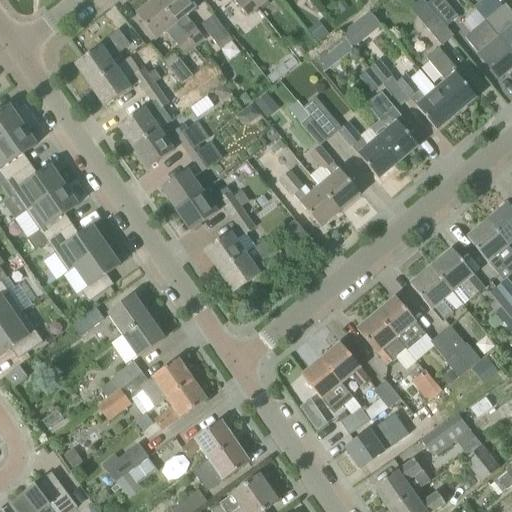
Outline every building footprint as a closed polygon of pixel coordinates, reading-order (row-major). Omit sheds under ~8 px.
[(155,0),(138,14),(136,15),(156,41),(166,33),(185,57),(195,49),(156,0),(155,0)] [(156,0),(195,49),(205,40),(187,17),(197,9),(190,0),(156,0)] [(247,17),(257,10),(249,0),(246,0),(238,6),(247,17)] [(249,0),(257,10),(267,2),(265,0),(249,0)] [(343,0),(342,0),(335,5),(341,14),(349,8),(343,0)] [(446,27),(458,18),(443,0),(432,0),(427,5),(436,15),(446,27)] [(482,14),(494,7),(489,0),(479,0),(475,2),(482,14)] [(511,12),(505,5),(485,21),(511,53),(511,12)] [(202,25),(220,50),(233,41),(214,15),(202,25)] [(454,37),(446,27),(436,15),(424,25),(442,47),(454,37)] [(511,53),(485,21),(465,38),(467,41),(499,79),(511,68),(511,53)] [(318,23),(308,30),(318,42),(328,34),(318,23)] [(362,40),(351,26),(341,34),(343,37),(351,48),(362,40)] [(75,65),(90,87),(117,68),(115,66),(111,60),(119,55),(130,46),(118,31),(108,39),(109,41),(75,65)] [(324,73),(354,51),(351,48),(343,37),(313,59),(324,73)] [(435,90),(456,115),(477,99),(455,74),(458,70),(439,48),(426,59),(446,81),(435,90)] [(369,70),(382,85),(392,77),(369,50),(367,52),(360,58),(369,70)] [(182,86),(193,77),(173,52),(162,61),(182,86)] [(119,55),(111,60),(115,66),(123,60),(119,55)] [(117,68),(90,87),(104,106),(103,106),(104,108),(138,84),(145,94),(156,86),(155,84),(161,80),(155,71),(148,75),(144,68),(126,81),(117,68)] [(273,85),(283,77),(277,69),(267,78),(273,85)] [(373,93),(382,85),(369,70),(360,77),(373,93)] [(406,75),(397,83),(437,132),(456,115),(435,90),(420,71),(410,80),(406,75)] [(225,84),(214,91),(221,102),(232,95),(225,84)] [(152,104),(118,127),(119,129),(133,148),(159,129),(150,117),(169,104),(156,86),(145,94),(152,104)] [(246,94),(237,100),(243,108),(252,102),(246,94)] [(267,120),(280,109),(267,94),(254,104),(267,120)] [(329,140),(342,129),(315,98),(303,109),(329,140)] [(378,99),(368,107),(380,122),(370,129),(378,138),(398,163),(417,148),(418,147),(378,99)] [(329,140),(303,109),(297,102),(288,110),(320,147),(329,140)] [(260,115),(252,105),(237,117),(243,123),(250,123),(260,115)] [(0,141),(23,126),(10,107),(9,106),(0,112),(0,141)] [(159,129),(133,148),(146,168),(147,170),(181,146),(187,155),(199,147),(209,139),(198,122),(187,130),(184,125),(165,138),(159,129)] [(349,123),(339,132),(379,180),(380,179),(398,163),(378,138),(367,147),(361,140),(362,139),(349,123)] [(0,174),(5,182),(27,168),(26,166),(20,157),(21,157),(37,146),(36,145),(35,145),(35,144),(23,126),(0,141),(0,174)] [(281,141),(273,147),(277,153),(285,147),(281,141)] [(203,192),(194,179),(222,159),(211,143),(201,150),(199,147),(187,155),(195,166),(161,190),(162,191),(176,211),(203,192)] [(340,212),(360,195),(320,147),(309,156),(320,168),(310,176),(319,187),(340,212)] [(26,213),(64,187),(51,168),(51,167),(34,178),(27,168),(5,182),(26,213)] [(69,228),(62,218),(78,206),(77,205),(64,187),(26,213),(47,243),(69,228)] [(319,187),(300,203),(321,228),(322,227),(340,212),(319,187)] [(227,188),(209,201),(203,192),(176,211),(190,230),(189,231),(190,232),(224,208),(231,217),(243,209),(242,208),(250,202),(242,190),(233,196),(227,188)] [(263,197),(256,202),(261,208),(268,203),(263,197)] [(511,208),(508,204),(487,221),(507,245),(511,241),(511,208)] [(204,252),(205,253),(219,272),(246,254),(237,241),(256,228),(243,209),(231,217),(238,228),(204,252)] [(295,220),(278,232),(293,250),(309,237),(295,220)] [(480,227),(467,238),(487,262),(488,262),(499,274),(499,275),(504,271),(509,276),(511,273),(511,250),(507,245),(487,221),(480,227)] [(75,268),(106,247),(93,228),(92,227),(76,238),(69,228),(47,243),(68,273),(75,269),(75,268)] [(260,276),(255,268),(262,263),(269,272),(285,257),(276,248),(269,238),(246,254),(219,272),(233,292),(234,294),(260,276)] [(75,268),(75,269),(88,288),(81,292),(89,303),(110,288),(103,278),(120,267),(119,265),(119,266),(118,265),(106,247),(75,268)] [(452,251),(431,268),(451,292),(453,291),(464,304),(473,297),(484,288),(452,251)] [(442,300),(451,292),(431,268),(410,286),(442,323),(453,313),(442,300)] [(511,286),(507,280),(496,289),(511,307),(511,286)] [(0,327),(22,313),(1,282),(0,283),(0,327)] [(511,307),(496,289),(484,299),(511,333),(511,307)] [(124,335),(149,318),(134,297),(110,314),(124,335)] [(407,352),(421,340),(427,336),(395,298),(376,314),(407,352)] [(105,321),(97,310),(73,328),(81,339),(105,321)] [(43,343),(22,313),(0,327),(0,356),(14,347),(21,357),(43,343)] [(406,350),(376,314),(357,330),(387,366),(396,358),(406,350)] [(140,358),(164,340),(149,318),(124,335),(140,358)] [(449,327),(440,335),(456,354),(469,370),(478,363),(480,361),(467,344),(465,346),(449,327)] [(431,342),(430,343),(434,347),(446,362),(459,378),(466,373),(469,370),(456,354),(440,335),(431,342)] [(321,360),(341,385),(352,376),(362,388),(371,380),(340,344),(321,360)] [(487,358),(478,364),(490,379),(498,373),(487,358)] [(148,382),(139,387),(144,393),(146,397),(154,408),(166,399),(167,399),(192,381),(178,360),(148,382)] [(321,360),(301,376),(322,401),(333,414),(352,399),(341,385),(321,360)] [(100,390),(108,400),(108,401),(119,392),(121,391),(143,375),(134,363),(111,380),(111,381),(100,390)] [(5,378),(13,389),(28,378),(19,367),(5,378)] [(442,393),(425,371),(411,382),(428,404),(442,393)] [(451,372),(441,380),(446,387),(456,379),(451,372)] [(207,401),(192,381),(167,399),(173,408),(154,421),(162,432),(168,428),(207,401)] [(386,382),(374,392),(388,410),(401,400),(386,382)] [(108,400),(98,407),(108,422),(132,406),(130,403),(121,391),(119,392),(108,401),(108,400)] [(349,436),(365,425),(370,421),(364,413),(360,409),(348,417),(341,423),(340,423),(349,436)] [(345,412),(337,418),(341,423),(348,417),(345,412)] [(320,414),(309,422),(316,432),(327,424),(320,414)] [(381,425),(346,449),(360,469),(409,436),(394,415),(381,425)] [(482,446),(458,415),(427,437),(421,441),(433,457),(455,442),(468,457),(482,446)] [(201,450),(208,461),(219,454),(235,443),(221,422),(195,440),(182,449),(189,459),(201,450)] [(209,492),(249,463),(235,443),(219,454),(208,461),(195,471),(209,492)] [(129,474),(148,459),(149,458),(139,445),(118,460),(115,456),(103,465),(116,484),(129,474)] [(481,483),(500,469),(483,446),(464,461),(481,483)] [(64,457),(73,470),(83,464),(74,450),(64,457)] [(148,459),(129,474),(138,485),(157,471),(148,459)] [(373,489),(389,511),(413,494),(430,483),(414,460),(373,489)] [(163,465),(167,480),(181,476),(177,462),(163,465)] [(506,491),(511,486),(511,469),(489,486),(497,496),(505,490),(506,491)] [(15,511),(42,511),(49,507),(53,511),(72,511),(78,508),(55,477),(46,484),(43,480),(10,505),(15,511)] [(220,505),(211,511),(264,511),(277,503),(275,500),(278,497),(271,487),(268,490),(259,477),(232,496),(233,496),(220,505)] [(198,491),(169,511),(195,511),(208,503),(198,491)] [(413,494),(389,511),(435,511),(445,506),(437,494),(421,505),(413,494)]
